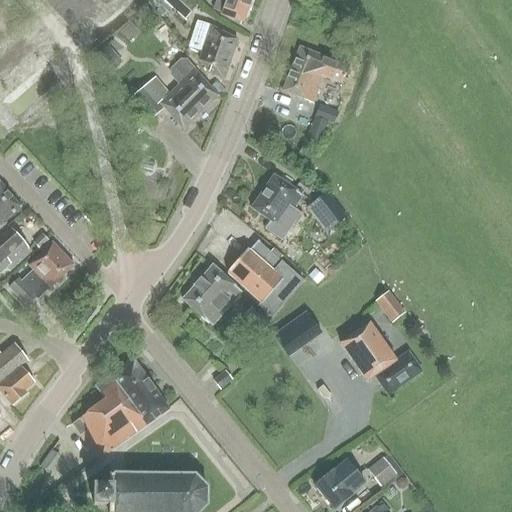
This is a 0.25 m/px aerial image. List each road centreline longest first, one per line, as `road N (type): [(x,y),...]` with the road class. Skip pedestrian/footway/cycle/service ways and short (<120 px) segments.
road 1 (tertiary): [(126,303),(192,217),(282,0)]
road 2 (unclassified): [(290,511),(126,303)]
road 3 (residential): [(126,303),(0,164)]
road 4 (tertiary): [(0,494),(80,363)]
